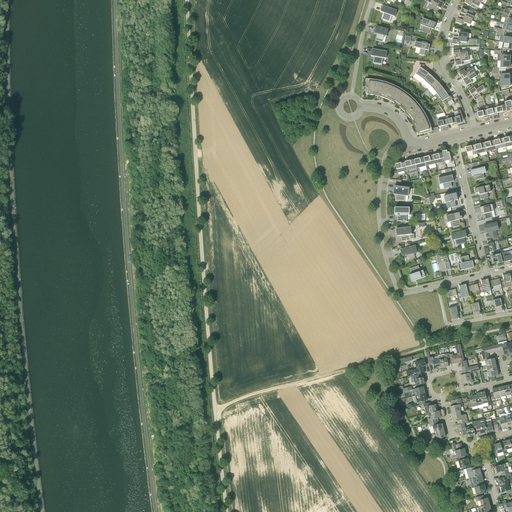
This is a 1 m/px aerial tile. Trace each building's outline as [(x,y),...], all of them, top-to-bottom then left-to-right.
[(441,9),(442,7),(444,3),(438,0),(428,0),(428,3),(430,4),(428,9),(436,13),(438,8),(441,9)] [(381,20),(389,23),(392,16),(395,17),(397,11),(383,6),(381,12),(383,13),(381,20)] [(459,15),(472,21),(474,17),(467,14),(468,11),(462,8),(459,15)] [(470,25),(472,21),(459,15),(456,22),(462,25),(463,22),(470,25)] [(429,34),(431,29),(434,30),(436,23),(423,18),(420,25),(423,26),(421,31),(429,34)] [(378,34),(376,41),(382,42),(383,35),(386,36),(388,30),(376,27),(375,33),(378,34)] [(453,37),(467,38),(468,34),(460,33),(461,30),(454,29),(453,37)] [(467,38),(453,37),(452,44),(459,45),(459,42),(467,43),(467,38)] [(424,56),(426,50),(429,51),(430,45),(427,44),(427,43),(422,42),(422,43),(415,42),(414,47),(420,49),(419,55),(424,56)] [(386,59),(386,57),(387,51),(372,49),(371,56),(374,57),(373,63),(382,65),(383,58),(386,59)] [(454,59),(468,56),(467,51),(460,53),(459,50),(453,51),(454,59)] [(468,56),(454,59),(456,66),(462,65),(462,62),(469,61),(468,56)] [(428,74),(428,73),(424,70),(424,65),(419,65),(419,69),(415,74),(423,80),(428,74)] [(458,73),(462,80),(474,72),(472,68),(466,72),(464,69),(458,73)] [(436,81),(436,80),(432,77),(433,75),(429,72),(428,73),(428,74),(423,80),(425,81),(430,86),(436,81)] [(474,72),(462,80),(466,86),(472,83),(470,80),(477,76),(474,72)] [(366,94),(370,95),(372,95),(375,95),(376,96),(379,96),(381,97),(383,97),(385,98),(387,99),(389,100),(391,101),(392,102),(395,103),(397,105),(399,106),(401,108),(403,110),(404,111),(405,112),(407,111),(409,114),(408,115),(409,116),(410,118),(410,119),(411,120),(412,121),(413,122),(414,125),(414,126),(415,128),(416,131),(418,135),(432,132),(431,127),(430,125),(430,124),(429,122),(428,120),(428,119),(427,116),(426,115),(425,113),(424,112),(423,110),(422,109),(421,108),(420,106),(419,105),(418,103),(417,102),(414,100),(412,97),(411,96),(409,95),(408,94),(407,93),(404,91),(402,90),(401,89),(399,88),(397,87),(395,86),(393,85),(390,84),(389,83),(386,82),(384,82),(382,81),(380,81),(377,80),(375,80),(371,79),(366,79),(366,94)] [(437,93),(443,88),(439,84),(441,83),(437,79),(436,80),(436,81),(430,86),(433,89),(435,91),(437,93)] [(474,88),(469,92),(474,98),(479,94),(485,90),(482,86),(476,90),(474,88)] [(449,97),(446,92),(447,91),(444,87),(443,88),(437,93),(437,94),(440,98),(440,99),(438,100),(440,103),(446,99),(449,97)] [(503,114),(507,113),(505,102),(495,105),(498,113),(502,112),(503,114)] [(497,113),(498,113),(495,105),(486,107),(488,116),(493,114),(493,116),(498,115),(497,113)] [(488,116),(486,107),(481,108),(482,111),(477,113),(478,118),(483,117),(484,118),(488,117),(488,116)] [(454,114),(457,124),(461,123),(461,121),(464,120),(460,110),(457,111),(458,113),(454,114)] [(452,125),(457,124),(454,114),(445,116),(448,125),(452,124),(452,125)] [(448,126),(448,125),(445,116),(436,119),(438,127),(443,126),(443,128),(448,126)] [(496,150),(506,147),(504,138),(503,137),(499,138),(499,140),(494,141),(496,150)] [(487,152),(496,150),(494,141),(494,139),(489,140),(490,142),(485,143),(487,152)] [(477,154),(487,152),(485,143),(484,142),(480,143),(480,144),(475,145),(477,154)] [(473,155),(477,154),(475,145),(475,144),(470,145),(471,146),(465,148),(467,153),(472,152),(473,155)] [(452,163),(451,158),(449,152),(447,153),(447,151),(442,152),(445,162),(449,161),(449,163),(452,163)] [(435,164),(445,162),(442,152),(438,153),(438,154),(433,155),(435,164)] [(426,166),(435,164),(433,155),(433,154),(428,155),(429,156),(424,157),(426,166)] [(417,169),(426,166),(424,157),(424,156),(419,157),(419,159),(415,160),(417,169)] [(511,157),(501,160),(502,163),(507,162),(511,161),(511,166),(511,157)] [(407,171),(417,169),(415,160),(414,160),(414,158),(410,159),(410,161),(405,162),(407,171)] [(398,173),(407,171),(405,162),(405,161),(400,162),(400,163),(395,164),(397,170),(398,173)] [(477,166),(471,167),(472,170),(470,170),(472,176),(473,176),(474,177),(475,176),(476,180),(484,178),(483,173),(486,173),(485,167),(479,168),(478,165),(477,166)] [(454,182),(453,181),(452,177),(452,175),(449,176),(448,173),(445,173),(440,174),(441,178),(438,178),(440,185),(443,184),(444,189),(452,187),(451,182),(454,182)] [(491,192),(489,185),(475,189),(476,193),(479,192),(481,200),(489,198),(488,193),(491,192)] [(394,186),(393,194),(396,194),(396,200),(404,201),(405,196),(408,196),(409,188),(394,186)] [(456,193),(444,196),(445,203),(448,202),(450,208),(456,206),(455,201),(458,200),(456,193)] [(425,205),(434,203),(434,199),(437,198),(436,195),(424,198),(425,205)] [(492,204),(479,208),(481,214),(484,214),(485,220),(492,218),(491,212),(494,211),(492,204)] [(395,207),(395,215),(398,215),(398,221),(406,222),(407,215),(410,215),(410,208),(395,207)] [(461,212),(446,216),(448,222),(451,222),(452,228),(461,225),(460,220),(461,219),(461,217),(462,216),(461,212)] [(496,223),(484,226),(486,233),(489,232),(490,238),(497,236),(495,230),(498,230),(496,223)] [(401,242),(410,241),(409,235),(412,234),(411,227),(397,229),(398,236),(400,236),(401,242)] [(465,243),(464,238),(467,237),(465,230),(451,234),(452,241),(455,240),(456,245),(465,243)] [(403,254),(403,256),(405,256),(406,262),(415,259),(414,254),(417,253),(415,246),(401,250),(402,254),(403,254)] [(506,262),(511,260),(510,252),(500,254),(502,261),(505,260),(506,262)] [(503,262),(502,261),(500,254),(497,255),(496,253),(491,254),(492,256),(490,256),(491,263),(498,262),(498,264),(503,262)] [(460,271),(471,268),(474,267),(473,261),(470,261),(468,256),(463,257),(460,258),(461,262),(461,264),(458,264),(460,271)] [(440,272),(447,271),(445,263),(439,264),(440,272)] [(411,282),(425,277),(423,270),(420,271),(418,266),(410,269),(412,275),(409,276),(411,282)] [(505,284),(506,288),(511,286),(511,282),(510,274),(503,276),(504,280),(503,280),(504,284),(505,284)] [(483,289),(484,293),(491,291),(488,279),(481,281),(482,285),(481,285),(482,290),(483,289)] [(462,295),(462,298),(469,297),(466,284),(460,286),(461,290),(459,291),(460,295),(462,295)] [(496,313),(502,311),(501,307),(503,306),(502,302),(500,303),(499,299),(493,300),(496,313)] [(474,317),(480,315),(479,311),(480,310),(479,306),(478,307),(477,303),(471,304),(474,317)] [(451,321),(458,319),(457,315),(458,314),(457,310),(456,311),(455,307),(448,308),(451,321)] [(460,362),(464,361),(460,344),(455,346),(457,355),(453,356),(453,354),(449,355),(451,363),(452,364),(460,362)] [(507,344),(502,345),(503,350),(504,356),(507,355),(507,354),(510,353),(507,344)] [(451,363),(449,355),(449,354),(444,355),(445,359),(438,360),(440,367),(441,367),(441,368),(449,367),(448,364),(451,363)] [(437,368),(440,367),(438,360),(436,361),(436,360),(434,360),(433,357),(427,358),(429,365),(433,364),(434,370),(437,369),(437,368)] [(496,361),(495,358),(485,361),(486,366),(495,364),(495,361),(496,361)] [(410,377),(418,375),(424,374),(422,367),(426,366),(424,360),(415,362),(416,369),(406,371),(408,377),(410,377)] [(476,372),(479,371),(479,368),(478,366),(468,368),(466,361),(464,361),(460,362),(462,371),(463,370),(464,374),(469,373),(476,372)] [(487,378),(488,381),(494,379),(494,376),(498,375),(497,372),(499,372),(498,369),(487,372),(489,377),(487,378)] [(461,380),(462,383),(468,382),(468,384),(473,383),(472,380),(471,380),(469,373),(464,374),(461,375),(462,379),(461,380)] [(412,383),(415,382),(416,386),(425,384),(424,377),(419,378),(418,375),(410,377),(412,383)] [(506,396),(511,395),(509,386),(506,386),(506,385),(503,386),(506,396)] [(415,396),(425,394),(423,387),(414,389),(415,396)] [(501,401),(500,397),(498,388),(495,389),(495,388),(492,388),(493,393),(490,394),(492,401),(493,403),(501,401)] [(480,393),(482,402),(483,404),(491,402),(489,395),(486,396),(485,392),(480,393)] [(416,406),(416,403),(427,401),(425,394),(415,396),(413,397),(414,403),(407,405),(408,406),(408,408),(416,406)] [(469,408),(477,406),(475,396),(473,396),(472,395),(469,396),(470,399),(467,400),(469,408)] [(460,408),(462,407),(460,399),(453,400),(454,406),(450,407),(452,414),(461,412),(460,408)] [(431,413),(437,411),(435,405),(430,406),(430,403),(423,405),(424,408),(426,414),(428,413),(429,413),(431,413)] [(429,424),(437,422),(436,419),(441,418),(439,411),(437,411),(431,413),(431,416),(430,417),(430,418),(428,419),(429,424)] [(460,424),(464,423),(468,422),(466,414),(461,415),(461,412),(452,414),(453,422),(459,420),(460,424)] [(504,427),(507,427),(505,417),(500,418),(499,417),(496,418),(497,420),(491,421),(491,419),(490,419),(493,430),(498,428),(501,428),(502,429),(505,429),(504,427)] [(478,435),(487,433),(484,420),(484,419),(472,422),(473,426),(474,431),(477,431),(478,435)] [(493,431),(493,430),(490,419),(484,420),(487,433),(493,431)] [(436,432),(444,430),(442,424),(438,425),(437,422),(429,424),(430,427),(432,426),(434,433),(436,432)] [(475,436),(474,431),(473,426),(466,428),(464,423),(460,424),(456,425),(457,430),(461,429),(462,432),(464,432),(465,435),(468,434),(468,437),(475,436)] [(434,443),(441,441),(440,438),(445,437),(444,430),(436,432),(436,436),(437,439),(433,440),(434,443)] [(507,454),(506,450),(511,448),(511,447),(510,440),(503,442),(504,446),(502,447),(503,452),(503,455),(504,455),(504,456),(507,455),(507,454)] [(453,452),(462,449),(461,444),(455,445),(455,443),(451,444),(453,452)] [(497,454),(503,452),(502,447),(500,443),(494,444),(495,447),(491,448),(494,457),(497,456),(497,454)] [(458,461),(468,458),(467,452),(465,452),(464,449),(462,449),(453,452),(454,457),(452,457),(453,462),(458,461)] [(463,470),(472,467),(470,462),(469,462),(468,458),(458,461),(460,468),(462,467),(463,470)] [(502,475),(509,473),(507,468),(509,467),(508,463),(504,464),(494,467),(496,473),(501,472),(502,475)] [(468,478),(481,475),(479,468),(476,469),(475,467),(472,467),(463,470),(466,479),(468,478)] [(500,486),(511,483),(511,482),(508,483),(507,479),(511,477),(511,476),(511,472),(509,473),(502,475),(502,478),(498,479),(500,486)] [(474,488),(481,486),(480,483),(483,482),(481,475),(468,478),(470,483),(471,488),(474,488)] [(509,494),(511,492),(511,484),(511,483),(500,486),(502,493),(508,491),(509,494)] [(474,488),(476,494),(486,492),(484,485),(481,486),(474,488)] [(481,506),(490,504),(488,498),(485,499),(484,495),(475,498),(476,501),(480,500),(481,506)] [(508,511),(509,511),(511,511),(511,501),(506,504),(505,500),(502,501),(504,509),(507,508),(508,511)]
